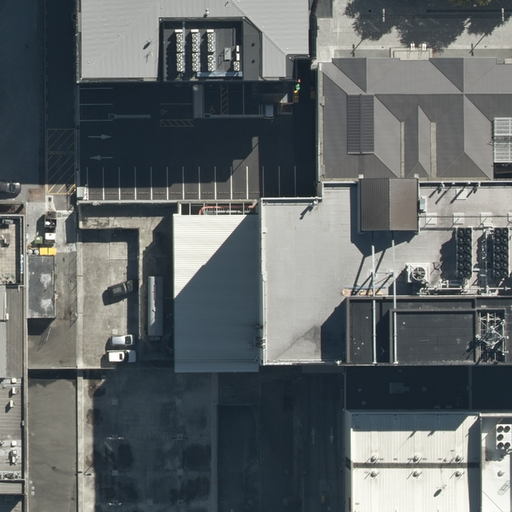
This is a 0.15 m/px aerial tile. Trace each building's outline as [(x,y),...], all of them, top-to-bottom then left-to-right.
[(80,0),(81,83),(297,82),(297,60),(310,60),(310,0),(80,0)] [(328,61),(319,60),(321,182),(511,180),(511,59),(414,60),(364,60),(328,61)] [(261,198),(264,363),(345,365),(511,363),(511,180),(321,182),(321,197),(319,198),(261,198)] [(0,511),(28,511),(28,318),(56,318),(54,255),(27,256),(27,204),(0,203),(0,511)] [(260,373),(259,215),(174,214),(175,373),(260,373)] [(511,511),(511,363),(345,365),(344,511),(511,511)]
